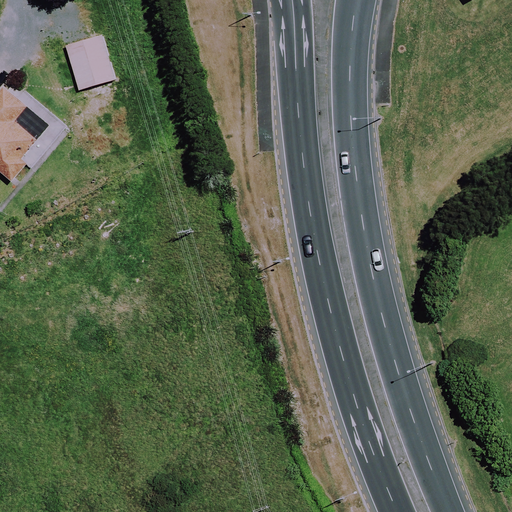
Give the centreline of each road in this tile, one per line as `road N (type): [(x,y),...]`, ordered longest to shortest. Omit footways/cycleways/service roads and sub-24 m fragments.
road 1 (secondary): [(401,511),(339,341),(304,180),(290,0)]
road 2 (secondary): [(355,0),(351,139),(365,244),(445,511)]
